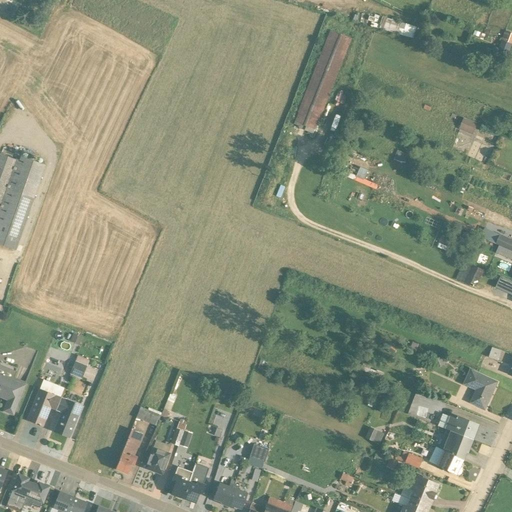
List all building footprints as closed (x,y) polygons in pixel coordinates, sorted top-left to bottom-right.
[(370,19),(368,26),(397,35),(400,24),(380,17),(379,21),(375,19),(374,20),(370,19)] [(296,128),(312,134),(315,128),(350,39),(328,30),(292,121),(293,122),(292,124),(296,126),(296,128)] [(459,131),(473,136),(477,126),(464,120),(459,131)] [(398,150),(394,158),(404,162),(407,154),(398,150)] [(0,243),(14,248),(42,163),(15,154),(13,159),(0,154),(0,243)] [(376,188),(377,183),(364,179),(367,168),(360,166),(355,180),(376,188)] [(483,197),(511,209),(511,195),(488,185),(483,197)] [(511,239),(485,228),(481,238),(511,251),(511,239)] [(464,262),(456,279),(476,288),(485,271),(464,262)] [(511,281),(500,276),(495,288),(511,294),(511,281)] [(417,344),(409,341),(406,349),(414,352),(417,344)] [(390,342),(385,349),(392,354),(397,348),(390,342)] [(501,351),(492,348),(489,358),(498,361),(501,351)] [(76,354),(69,374),(81,378),(88,359),(76,354)] [(443,365),(440,357),(432,360),(435,368),(443,365)] [(3,411),(12,415),(24,384),(25,382),(13,377),(15,371),(0,365),(0,398),(6,401),(3,411)] [(360,366),(358,370),(381,378),(383,373),(375,370),(374,371),(360,366)] [(498,382),(469,368),(461,385),(473,390),(468,403),(485,411),(498,382)] [(55,410),(60,397),(59,397),(63,388),(42,379),(38,389),(25,420),(42,427),(50,408),(55,410)] [(169,393),(161,413),(166,415),(175,395),(169,393)] [(215,411),(220,413),(226,395),(223,394),(220,399),(215,411)] [(60,397),(55,410),(59,412),(53,431),(69,438),(82,406),(60,397)] [(140,407),(135,418),(155,426),(161,413),(147,407),(146,410),(140,407)] [(265,413),(256,409),(253,417),(262,421),(265,413)] [(166,415),(161,413),(159,416),(160,416),(161,424),(167,423),(168,423),(167,417),(166,417),(166,415)] [(448,416),(443,429),(472,440),(478,424),(456,416),(455,417),(454,418),(448,416)] [(176,427),(172,438),(170,442),(166,444),(154,441),(152,447),(151,447),(143,469),(161,475),(170,453),(167,452),(170,444),(177,446),(179,438),(185,422),(180,420),(179,420),(176,427)] [(382,434),(369,427),(364,438),(377,444),(382,434)] [(134,456),(142,434),(131,430),(130,430),(114,469),(126,474),(130,465),(132,466),(133,466),(136,457),(136,456),(134,456)] [(472,440),(445,430),(442,436),(443,438),(445,439),(441,450),(462,460),(465,453),(467,453),(472,440)] [(267,449),(252,444),(248,457),(263,462),(267,449)] [(433,466),(455,477),(456,475),(457,475),(459,474),(461,471),(460,469),(459,468),(463,461),(435,446),(434,447),(427,461),(434,465),(433,466)] [(396,456),(395,460),(404,464),(417,469),(421,459),(408,453),(402,451),(400,457),(396,456)] [(375,454),(373,459),(384,463),(386,458),(375,454)] [(389,458),(385,466),(392,470),(396,462),(389,458)] [(202,483),(207,468),(194,464),(181,499),(194,503),(198,494),(201,495),(205,484),(202,483)] [(250,466),(242,464),(240,471),(248,474),(250,466)] [(172,485),(169,495),(181,499),(191,472),(177,467),(174,475),(173,474),(170,484),(172,485)] [(254,468),(250,480),(256,482),(260,470),(254,468)] [(351,478),(341,473),(338,480),(344,482),(344,485),(348,487),(351,478)] [(429,507),(438,484),(414,475),(408,489),(402,487),(399,495),(429,507)] [(27,479),(20,476),(19,478),(17,477),(8,498),(23,504),(31,484),(26,482),(27,479)] [(23,504),(29,507),(30,504),(39,507),(46,489),(44,488),(45,486),(38,483),(37,486),(31,484),(23,504)] [(232,488),(218,483),(212,499),(220,502),(219,504),(226,506),(232,488)] [(240,510),(246,493),(232,488),(226,506),(231,508),(232,507),(240,510)] [(67,511),(73,497),(58,492),(52,508),(57,510),(56,511),(67,511)] [(426,511),(429,507),(399,495),(396,503),(402,505),(398,511),(426,511)] [(82,511),(86,502),(73,497),(67,511),(82,511)] [(251,503),(247,511),(288,511),(292,501),(284,498),(282,502),(268,497),(264,508),(251,503)] [(291,505),(288,511),(296,511),(297,511),(299,511),(302,505),(293,502),(292,506),(291,505)]
